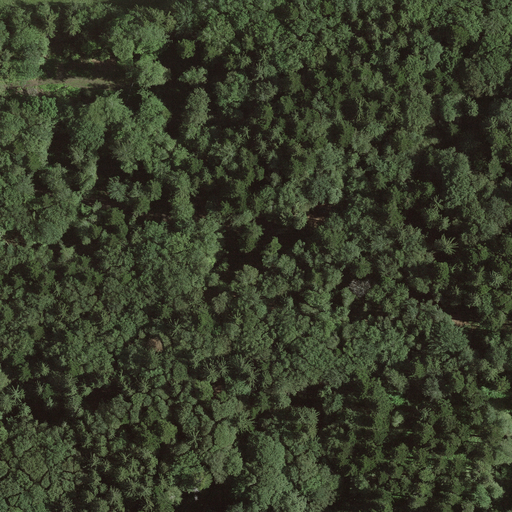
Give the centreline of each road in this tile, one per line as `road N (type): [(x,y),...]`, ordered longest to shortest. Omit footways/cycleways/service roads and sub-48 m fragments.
road 1 (track): [(328,511),(330,444),(321,422),(268,389),(96,373),(0,381)]
road 2 (track): [(0,182),(168,217),(362,205)]
road 3 (track): [(102,205),(296,132),(370,131)]
road 4 (track): [(511,36),(322,63)]
